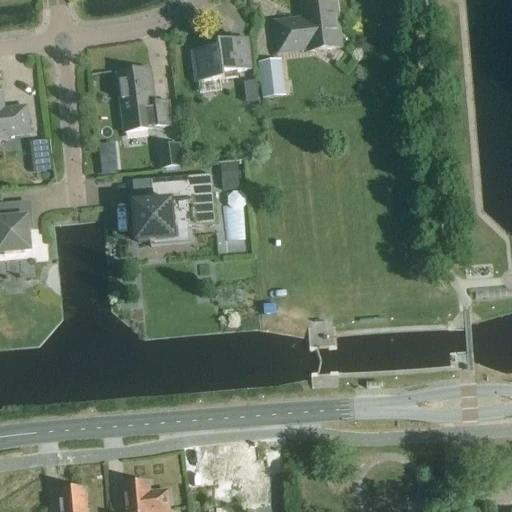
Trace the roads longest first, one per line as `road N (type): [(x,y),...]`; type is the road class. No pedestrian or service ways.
road 1 (tertiary): [(407,407),(0,438)]
road 2 (residential): [(39,200),(75,196),(63,44)]
road 3 (residential): [(63,44),(151,30),(210,0)]
